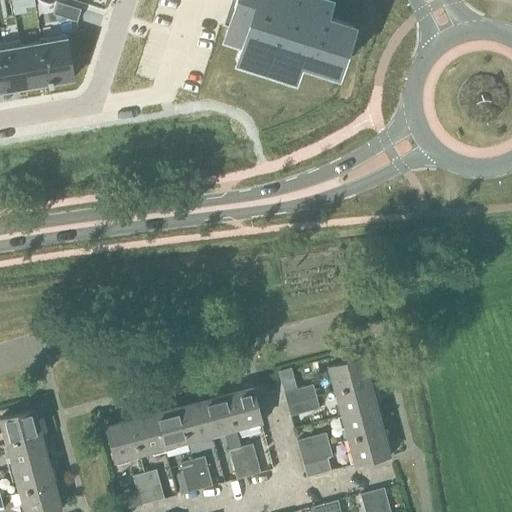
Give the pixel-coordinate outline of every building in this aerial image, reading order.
[(11,0),(14,14),(26,12),(25,8),(23,0),(11,0)] [(235,7),(226,36),(241,41),(238,53),(236,60),(249,64),(279,74),(293,78),(298,61),(337,73),(342,57),(341,56),(346,40),(347,41),(352,24),(323,15),(327,0),(234,0),(233,6),(235,7)] [(57,1),(53,13),(77,21),(80,8),(57,1)] [(40,38),(39,38),(40,40),(41,40),(48,80),(47,80),(47,85),(48,84),(52,84),(51,82),(72,79),(65,33),(40,38)] [(18,39),(0,42),(0,59),(5,88),(26,84),(19,44),(20,44),(20,39),(18,39)] [(20,44),(19,44),(26,84),(47,80),(48,80),(41,40),(40,40),(20,44)] [(327,365),(335,391),(369,382),(364,363),(367,363),(365,355),(327,365)] [(369,382),(335,391),(341,416),(376,407),(379,406),(377,399),(374,400),(369,382)] [(287,404),(316,396),(313,383),(284,391),(287,404)] [(225,393),(234,428),(261,421),(251,387),(250,387),(249,384),(241,386),(242,389),(225,393)] [(209,394),(199,397),(200,400),(210,434),(234,428),(225,393),(210,397),(209,394)] [(316,396),(287,404),(290,414),(319,407),(316,396)] [(176,407),(185,441),(210,434),(200,400),(199,397),(193,399),(194,402),(176,407)] [(376,407),(341,416),(348,439),(382,430),(378,413),(381,412),(379,406),(376,407)] [(153,413),(162,447),(185,441),(176,407),(162,410),(161,407),(153,409),(153,413)] [(0,417),(0,422),(5,443),(40,434),(36,417),(39,417),(37,408),(0,417)] [(143,415),(128,419),(138,453),(162,447),(153,413),(152,410),(142,412),(143,415)] [(113,417),(103,420),(114,460),(138,453),(128,419),(114,423),(113,417)] [(348,439),(355,463),(389,454),(393,453),(390,444),(386,445),(382,430),(348,439)] [(300,451),(329,444),(326,431),(297,439),(300,451)] [(5,443),(12,468),(47,459),(51,458),(48,449),(45,450),(40,434),(5,443)] [(239,446),(247,475),(260,471),(252,442),(239,446)] [(332,455),(329,444),(300,451),(303,463),(332,455)] [(236,478),(247,475),(239,446),(228,449),(236,478)] [(190,459),(198,488),(212,485),(204,456),(190,459)] [(12,468),(18,492),(53,483),(49,466),(52,465),(51,458),(47,459),(12,468)] [(188,491),(198,488),(190,459),(180,461),(188,491)] [(143,472),(151,501),(164,497),(156,468),(143,472)] [(125,507),(151,501),(143,472),(131,474),(136,490),(121,495),(125,507)] [(18,492),(23,511),(41,511),(66,506),(63,497),(57,498),(53,483),(18,492)] [(371,490),(376,511),(390,511),(384,486),(371,490)] [(364,511),(376,511),(371,490),(360,493),(364,511)] [(323,502),(325,511),(339,511),(335,499),(323,502)] [(313,511),(325,511),(323,502),(311,505),(313,511)]
